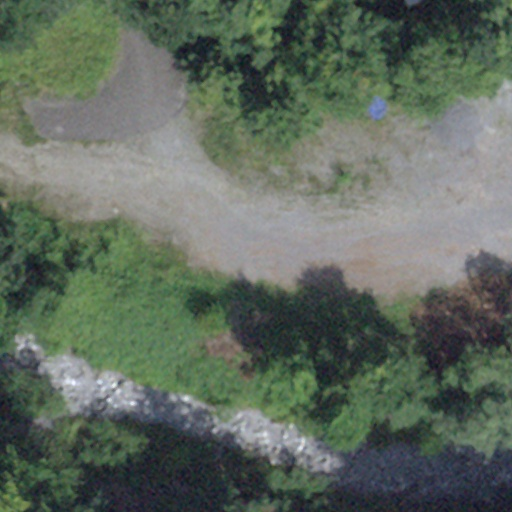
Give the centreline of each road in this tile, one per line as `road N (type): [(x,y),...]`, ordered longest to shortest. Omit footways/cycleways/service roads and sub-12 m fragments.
road 1 (track): [(0,160),(258,245),(379,253),(511,236)]
road 2 (track): [(110,0),(137,26),(176,219)]
